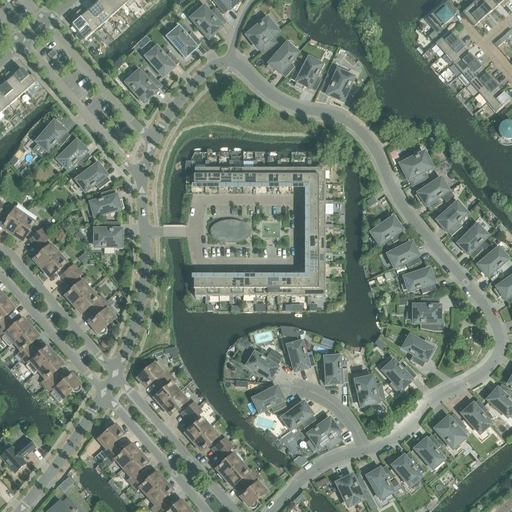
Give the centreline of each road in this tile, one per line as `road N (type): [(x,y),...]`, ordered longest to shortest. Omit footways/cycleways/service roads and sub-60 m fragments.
road 1 (residential): [(229,62),(276,99),(358,129),(406,214),(496,324),(495,360),(480,375),(433,399),(393,440),(367,450)]
road 2 (residential): [(201,201),(290,203),(292,260),(201,262),(196,232)]
road 3 (residential): [(18,46),(142,182)]
road 4 (residential): [(233,511),(115,377)]
road 5 (residential): [(115,377),(0,249)]
road 6 (residential): [(152,146),(43,22)]
road 7 (residential): [(0,274),(104,394)]
road 8 (residential): [(104,394),(207,511)]
road 9 (residential): [(115,377),(142,303),(145,231)]
road 10 (residential): [(23,511),(104,394)]
